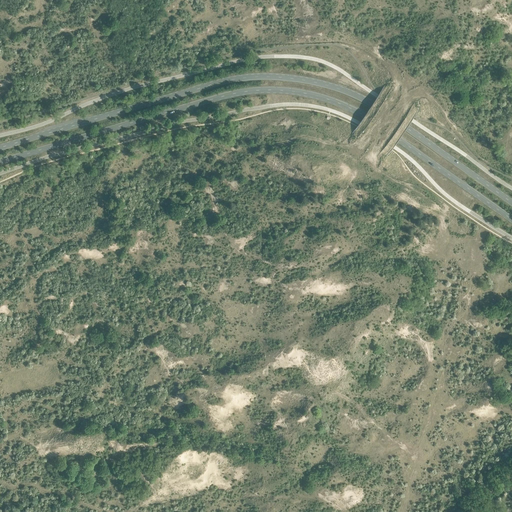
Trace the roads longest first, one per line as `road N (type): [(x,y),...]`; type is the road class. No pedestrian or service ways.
road 1 (primary): [(0,162),(214,98),(283,90),(363,115),(511,218)]
road 2 (primary): [(511,203),(371,103),(293,78),(219,82),(0,147)]
